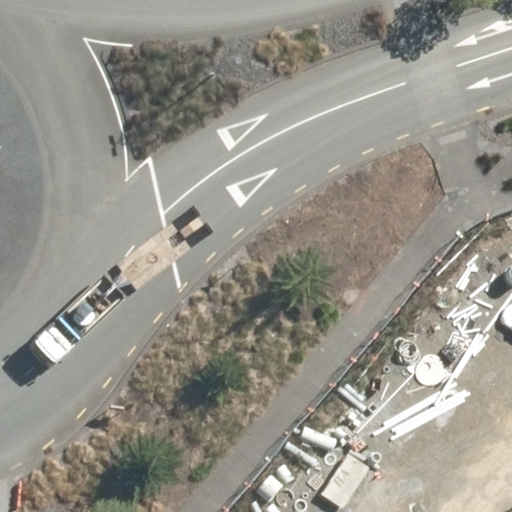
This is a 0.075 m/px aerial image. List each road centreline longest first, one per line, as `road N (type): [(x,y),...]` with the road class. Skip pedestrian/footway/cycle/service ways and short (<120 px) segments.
road 1 (tertiary): [(511,62),(347,116),(215,199),(118,278)]
road 2 (tertiary): [(51,0),(101,60),(133,167),(118,278)]
road 3 (tertiary): [(118,278),(58,376),(0,422)]
